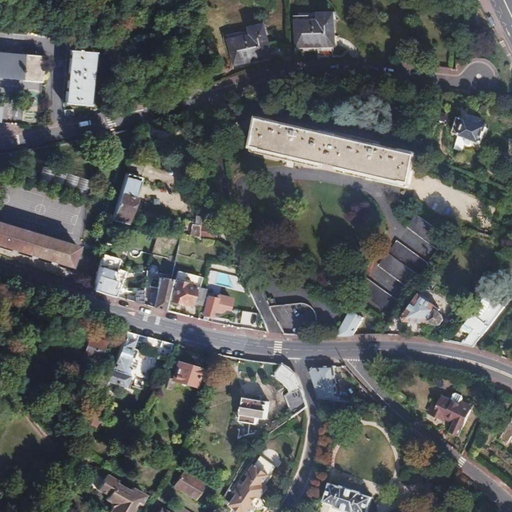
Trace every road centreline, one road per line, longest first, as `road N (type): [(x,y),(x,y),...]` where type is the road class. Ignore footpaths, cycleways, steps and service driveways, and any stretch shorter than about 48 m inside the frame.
road 1 (unknown): [(328,351),(329,309),(268,268),(248,208),(250,187),(276,174),(349,183),(386,200),(399,230)]
road 2 (tertiary): [(290,352),(135,320),(0,271)]
road 3 (residential): [(217,95),(232,228),(290,352)]
road 4 (residential): [(217,95),(330,72),(461,83),(478,76)]
road 5 (residential): [(511,510),(387,405),(345,351)]
road 6 (residential): [(0,146),(217,95)]
road 7 (tertiary): [(511,377),(467,359),(345,351)]
road 8 (residential): [(283,511),(310,457),(308,392),(290,352)]
